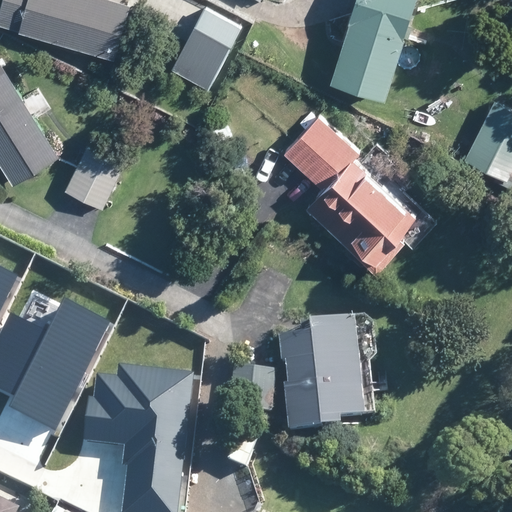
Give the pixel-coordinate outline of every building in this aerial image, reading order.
[(130,2),(123,0),(5,0),(0,19),(0,24),(113,58),(127,12),(130,2)] [(358,0),(352,21),(354,21),(345,47),(335,80),(388,98),(408,35),(410,27),(418,0),(358,0)] [(188,43),(174,69),(211,88),(243,26),(207,7),(188,43)] [(35,113),(14,79),(0,57),(0,158),(16,183),(56,157),(61,155),(35,113)] [(511,108),(503,104),(496,100),(466,159),(501,177),(499,181),(511,187),(511,108)] [(356,158),(362,152),(321,113),(286,151),(326,188),(309,206),(379,271),(408,241),(403,236),(420,217),(356,158)] [(219,145),(234,139),(228,124),(213,129),(219,145)] [(101,206),(103,207),(126,162),(90,144),(78,167),(68,189),(101,206)] [(382,166),(383,172),(387,175),(392,173),(395,170),(394,164),(389,161),(385,162),(382,166)] [(65,320),(99,337),(110,312),(78,296),(65,320)] [(343,421),(368,418),(356,318),(302,325),(303,337),(292,339),(280,340),(283,365),(288,364),(291,386),(286,387),(292,436),(344,430),(343,421)] [(273,413),(277,372),(236,369),(232,409),(273,413)] [(0,466),(29,481),(31,477),(48,487),(63,457),(46,447),(0,422),(0,466)] [(110,437),(130,448),(136,437),(117,426),(110,437)] [(244,427),(230,461),(250,470),(264,436),(244,427)] [(199,478),(197,511),(203,511),(218,511),(221,479),(199,478)]
